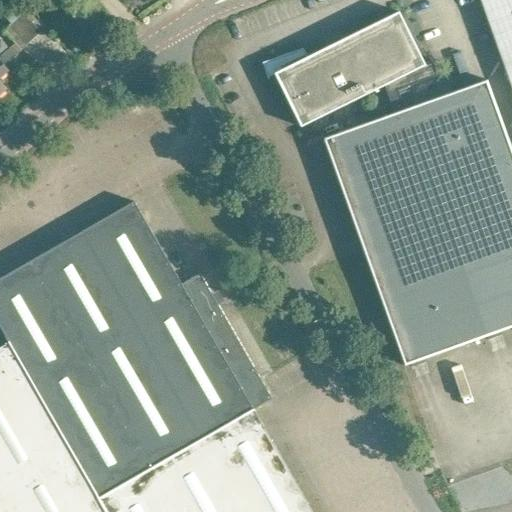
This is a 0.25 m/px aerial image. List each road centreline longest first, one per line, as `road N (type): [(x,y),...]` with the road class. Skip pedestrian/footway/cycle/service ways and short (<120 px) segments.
road 1 (unclassified): [(431,511),(162,34)]
road 2 (tertiary): [(0,161),(75,94),(162,34)]
